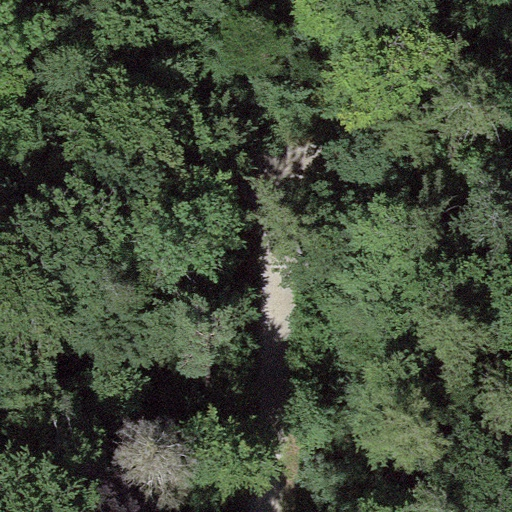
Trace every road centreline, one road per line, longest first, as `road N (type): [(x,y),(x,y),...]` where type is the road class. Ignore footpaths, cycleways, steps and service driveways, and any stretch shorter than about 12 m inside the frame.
road 1 (track): [(0,26),(271,189),(511,32)]
road 2 (track): [(267,511),(271,189)]
